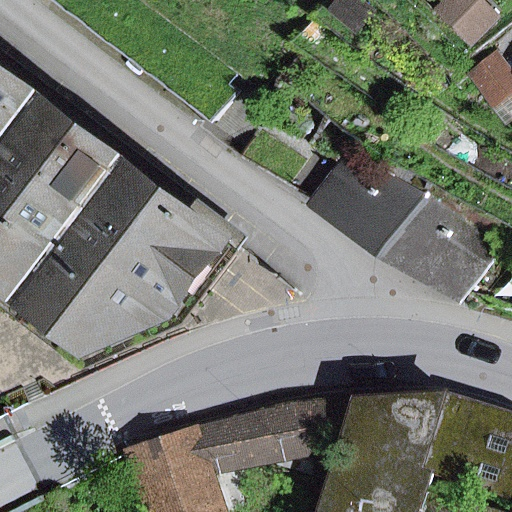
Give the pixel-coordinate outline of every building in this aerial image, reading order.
[(54,0),(216,125),(224,115),(250,81),(142,0),(54,0)] [(453,0),(444,9),(476,40),(497,19),(478,0),(453,0)] [(473,75),(490,95),(511,77),(511,74),(497,55),(473,75)] [(0,283),(90,353),(179,313),(233,241),(134,165),(127,174),(94,149),(91,145),(97,137),(0,63),(0,283)] [(430,273),(428,277),(465,293),(496,232),(355,149),(320,203),(430,273)] [(424,511),(432,490),(437,475),(424,471),(448,395),(364,401),(298,405),(201,429),(216,472),(267,463),(349,447),(337,484),(328,511),(424,511)] [(511,414),(448,395),(424,471),(437,475),(511,498),(511,414)] [(229,511),(216,472),(201,429),(132,452),(151,511),(229,511)] [(267,463),(337,484),(349,447),(267,463)] [(504,511),(432,490),(424,511),(504,511)]
